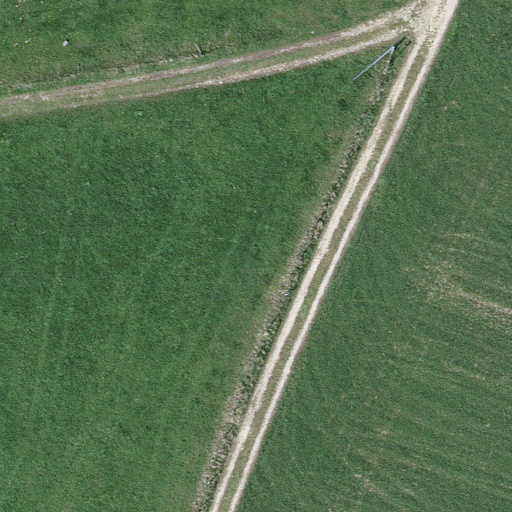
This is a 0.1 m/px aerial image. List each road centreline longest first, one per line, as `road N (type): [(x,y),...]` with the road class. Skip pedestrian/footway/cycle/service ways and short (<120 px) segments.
road 1 (track): [(443,0),(247,397),(214,511)]
road 2 (track): [(438,0),(184,66),(0,98)]
